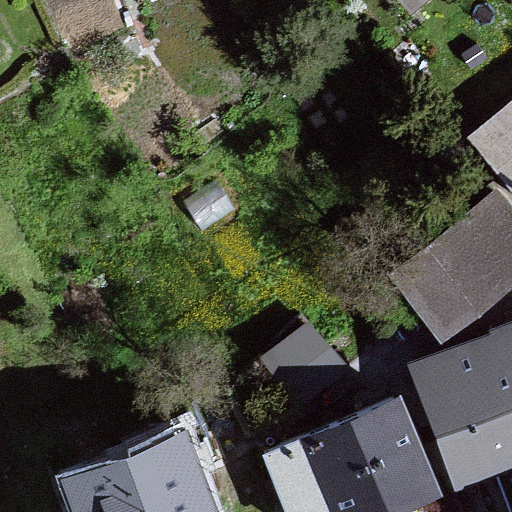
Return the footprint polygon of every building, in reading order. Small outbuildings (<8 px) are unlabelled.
[(420,0),(394,0),(407,13),(420,0)] [(441,41),(417,57),(445,99),(469,82),(441,41)] [(511,100),(464,143),(511,198),(511,100)] [(511,272),(511,218),(486,188),(380,276),(432,339),(511,272)] [(326,370),(280,313),(232,351),(278,408),(326,370)] [(511,324),(399,365),(445,492),(511,468),(511,324)] [(442,511),(401,397),(246,453),(267,511),(442,511)] [(200,511),(173,436),(58,478),(70,511),(200,511)]
